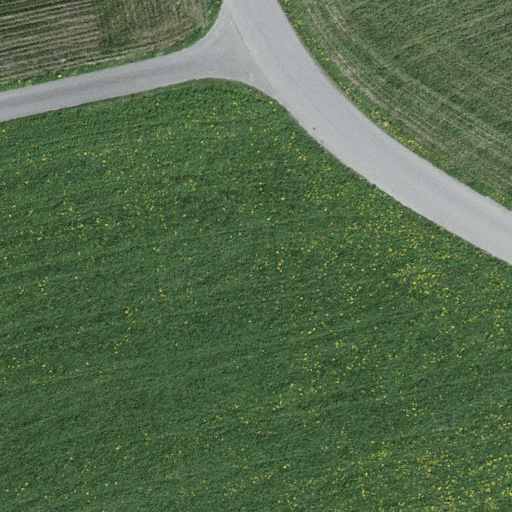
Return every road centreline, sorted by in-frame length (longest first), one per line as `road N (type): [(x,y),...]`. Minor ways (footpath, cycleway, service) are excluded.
road 1 (tertiary): [(243,0),(256,42),(442,201),(511,238)]
road 2 (track): [(0,112),(256,42)]
